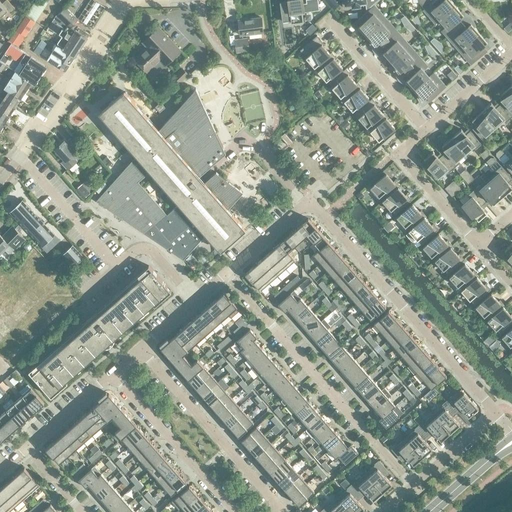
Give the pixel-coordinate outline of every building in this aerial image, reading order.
[(0,0),(0,17),(8,10),(10,13),(15,9),(7,0),(5,0),(2,3),(0,0)] [(307,6),(304,6),(302,0),(298,0),(294,1),(294,3),(290,3),(289,0),(280,2),(282,21),(291,20),(291,22),(303,21),(302,12),(304,11),(304,12),(319,10),(318,0),(306,2),(307,6)] [(366,4),(367,10),(378,0),(342,0),(344,7),(353,6),(353,7),(360,6),(360,5),(366,4)] [(419,0),(419,2),(425,8),(433,0),(403,0),(403,1),(407,1),(407,0),(419,0)] [(435,24),(440,20),(439,20),(455,6),(450,0),(433,0),(425,8),(422,10),(435,24)] [(358,27),(366,36),(387,18),(374,4),(357,20),(361,24),(358,27)] [(441,31),(447,37),(464,22),(461,18),(464,15),(455,6),(439,20),(440,20),(445,27),(441,31)] [(22,22),(16,30),(25,36),(35,21),(26,15),(22,22)] [(412,20),(417,26),(421,23),(417,15),(412,20)] [(238,19),(240,34),(263,31),(261,16),(238,19)] [(401,19),(404,26),(409,22),(404,16),(401,19)] [(387,18),(366,36),(370,40),(374,45),(377,43),(381,47),(398,31),(397,30),(387,18)] [(409,22),(404,26),(412,31),(415,28),(409,22)] [(447,37),(458,51),(479,33),(471,23),(468,26),(464,22),(447,37)] [(62,36),(56,45),(75,57),(88,37),(89,34),(78,26),(76,29),(72,27),(69,32),(63,28),(59,34),(62,36)] [(150,44),(162,57),(167,63),(180,50),(159,27),(145,39),(150,44)] [(14,34),(10,39),(9,40),(19,46),(25,36),(16,30),(14,34)] [(382,54),(390,63),(411,45),(398,31),(381,47),(385,51),(382,54)] [(479,33),(458,51),(470,65),(488,49),(484,45),(487,42),(479,33)] [(317,35),(300,50),(315,67),(329,54),(323,46),(325,44),(317,35)] [(249,50),(247,38),(235,39),(236,52),(249,50)] [(430,41),(436,47),(441,42),(434,38),(430,41)] [(42,40),(38,45),(44,48),(47,43),(42,40)] [(441,42),(436,47),(441,53),(445,50),(441,42)] [(424,46),(428,53),(433,49),(428,43),(424,46)] [(11,44),(5,53),(10,56),(19,62),(25,66),(19,74),(32,82),(35,84),(46,67),(11,44)] [(162,57),(150,44),(134,59),(147,72),(162,57)] [(56,45),(52,53),(70,64),(75,57),(56,45)] [(401,70),(405,74),(422,59),(411,45),(390,63),(398,72),(401,70)] [(433,49),(428,53),(435,58),(439,55),(433,49)] [(329,54),(315,67),(327,80),(341,68),(335,60),(337,58),(331,52),(329,54)] [(5,53),(0,60),(5,63),(10,56),(5,53)] [(70,64),(52,53),(47,60),(57,66),(65,71),(70,64)] [(405,81),(414,90),(429,76),(423,70),(428,65),(422,59),(405,74),(408,78),(405,81)] [(0,61),(0,71),(1,72),(3,70),(6,71),(8,69),(9,67),(0,61)] [(454,68),(460,74),(465,70),(458,65),(454,68)] [(171,79),(177,85),(188,74),(183,68),(171,79)] [(329,83),(341,96),(355,83),(349,76),(351,74),(346,68),(329,83)] [(448,73),(452,81),(457,76),(452,70),(448,73)] [(15,72),(10,80),(26,91),(32,82),(19,74),(15,72)] [(429,76),(414,90),(422,100),(425,97),(429,101),(446,86),(434,72),(429,76)] [(10,80),(4,88),(9,91),(21,99),(26,91),(10,80)] [(355,83),(341,96),(353,110),(368,98),(361,90),(363,88),(358,82),(355,83)] [(136,155),(96,201),(183,260),(206,234),(221,251),(246,229),(228,209),(243,192),(216,172),(204,182),(199,176),(226,153),(196,87),(159,130),(155,125),(124,90),(99,112),(136,155)] [(503,101),(499,104),(511,118),(511,116),(511,91),(509,87),(499,96),(503,101)] [(9,91),(3,99),(15,107),(21,99),(9,91)] [(0,97),(0,109),(10,116),(15,107),(3,99),(0,97)] [(355,113),(367,126),(382,113),(375,106),(377,104),(372,98),(355,113)] [(155,107),(160,112),(165,107),(160,102),(155,107)] [(491,103),(481,111),(495,127),(503,120),(505,123),(511,118),(499,104),(496,108),(491,103)] [(316,111),(320,115),(325,111),(321,107),(316,111)] [(0,121),(4,124),(10,116),(0,109),(0,121)] [(382,113),(367,126),(380,140),(394,128),(387,120),(389,118),(384,111),(382,113)] [(495,127),(481,111),(472,120),(476,125),(472,129),(484,142),(490,136),(487,133),(495,127)] [(461,129),(451,138),(465,153),(473,146),(475,149),(481,144),(470,131),(466,134),(461,129)] [(285,133),(281,136),(288,146),(292,142),(285,133)] [(446,151),(442,155),(454,168),(460,163),(457,160),(465,153),(451,138),(442,146),(446,151)] [(64,160),(61,162),(68,170),(77,161),(77,160),(81,156),(82,157),(87,153),(80,145),(74,151),(64,140),(55,149),(64,160)] [(491,150),(494,150),(499,146),(495,141),(488,147),(491,150)] [(496,153),(496,155),(499,159),(505,153),(501,148),(496,153)] [(489,155),(489,152),(486,149),(480,154),(484,159),(489,155)] [(454,168),(442,155),(439,158),(433,152),(424,159),(430,165),(429,167),(438,177),(446,170),(448,173),(454,168)] [(496,161),(494,157),(491,157),(486,161),(490,166),(496,161)] [(511,160),(511,161),(509,158),(503,164),(511,174),(511,160)] [(497,174),(489,181),(503,196),(511,188),(511,187),(508,183),(511,179),(511,178),(501,166),(494,171),(497,174)] [(460,174),(464,179),(470,174),(465,169),(460,174)] [(371,187),(383,200),(398,188),(400,186),(395,180),(392,182),(385,174),(371,187)] [(470,174),(464,179),(468,183),(474,179),(470,174)] [(445,188),(448,192),(458,184),(454,180),(445,188)] [(479,185),(473,190),(485,203),(489,200),(493,205),(503,196),(489,181),(482,187),(479,185)] [(76,189),(84,198),(92,191),(84,182),(76,189)] [(458,184),(448,192),(452,197),(461,189),(458,184)] [(398,188),(383,200),(395,214),(412,199),(407,193),(404,195),(398,188)] [(485,203),(473,190),(467,195),(470,198),(462,205),(471,215),(473,214),(478,220),(487,213),(481,206),(485,203)] [(54,234),(22,200),(10,212),(42,246),(54,234)] [(397,216),(409,230),(424,218),(426,216),(421,210),(419,212),(412,204),(397,216)] [(301,240),(307,235),(316,227),(308,218),(294,231),(301,240)] [(424,218),(409,230),(422,244),(438,229),(433,223),(431,225),(424,218)] [(10,253),(25,239),(14,227),(3,237),(0,234),(0,253),(5,248),(10,253)] [(307,235),(319,249),(328,241),(316,227),(307,235)] [(298,243),(301,240),(294,231),(280,243),(288,252),(294,246),(299,252),(303,248),(298,243)] [(424,246),(436,260),(450,248),(453,246),(447,240),(445,241),(438,234),(424,246)] [(298,243),(303,248),(306,245),(301,240),(298,243)] [(313,254),(320,263),(335,249),(328,241),(319,249),(313,254)] [(295,261),(288,252),(280,243),(262,258),(278,276),(295,261)] [(84,257),(73,245),(62,255),(73,266),(84,257)] [(450,248),(436,260),(448,274),(465,259),(459,253),(457,255),(450,248)] [(320,263),(328,271),(343,257),(335,249),(320,263)] [(328,271),(335,279),(350,266),(343,257),(328,271)] [(261,291),(278,276),(262,258),(245,274),(261,291)] [(450,276),(462,290),(477,278),(479,276),(474,269),(471,271),(464,264),(450,276)] [(66,380),(126,328),(153,304),(155,306),(171,291),(149,265),(29,371),(51,397),(68,382),(66,380)] [(335,279),(342,287),(357,274),(350,266),(335,279)] [(309,273),(314,279),(318,276),(313,270),(309,273)] [(342,287),(349,295),(364,282),(357,274),(342,287)] [(297,275),(286,285),(289,289),(300,279),(297,275)] [(477,278),(462,290),(474,304),(491,289),(485,283),(483,285),(477,278)] [(318,284),(323,290),(327,286),(322,281),(318,284)] [(349,295),(356,304),(372,290),(364,282),(349,295)] [(289,289),(286,285),(274,295),(277,299),(289,289)] [(327,286),(323,290),(328,295),(332,292),(327,286)] [(285,312),(288,310),(301,298),(294,290),(278,304),(285,312)] [(356,304),(364,312),(379,298),(372,290),(356,304)] [(215,300),(228,315),(231,318),(240,310),(224,292),(215,300)] [(476,306),(488,320),(503,308),(505,306),(500,299),(498,301),(491,293),(476,306)] [(332,300),(337,306),(341,302),(336,297),(332,300)] [(288,310),(295,317),(308,306),(301,298),(288,310)] [(379,298),(364,312),(371,320),(386,307),(379,298)] [(215,300),(207,307),(221,322),(228,315),(215,300)] [(337,306),(338,306),(341,310),(342,311),(346,308),(341,302),(337,306)] [(295,317),(301,325),(314,314),(308,306),(295,317)] [(207,307),(199,314),(212,329),(221,322),(207,307)] [(503,308),(488,320),(500,334),(511,323),(511,313),(509,315),(503,308)] [(374,323),(381,331),(396,318),(389,310),(374,323)] [(347,316),(351,322),(355,319),(350,313),(347,316)] [(199,314),(191,321),(204,336),(212,329),(199,314)] [(301,325),(308,332),(321,321),(314,314),(301,325)] [(315,340),(328,329),(331,326),(324,318),(321,321),(308,332),(315,340)] [(381,331),(388,340),(403,326),(396,318),(381,331)] [(355,319),(351,322),(356,328),(360,324),(355,319)] [(191,321),(183,328),(196,343),(204,336),(191,321)] [(244,321),(239,326),(242,330),(248,325),(244,321)] [(242,330),(239,326),(233,331),(236,335),(242,330)] [(388,340),(395,348),(410,334),(403,326),(388,340)] [(511,327),(503,336),(511,346),(511,327)] [(183,328),(175,335),(188,351),(196,343),(183,328)] [(237,340),(244,348),(254,340),(257,337),(250,329),(237,340)] [(315,340),(322,348),(334,336),(328,329),(315,340)] [(364,337),(369,342),(373,339),(368,333),(364,337)] [(395,348),(402,356),(418,343),(410,334),(395,348)] [(161,348),(188,379),(203,366),(203,365),(198,360),(198,359),(192,364),(183,355),(188,351),(175,335),(161,348)] [(228,336),(223,341),(226,344),(231,339),(228,336)] [(322,348),(328,355),(341,344),(334,336),(322,348)] [(373,339),(369,342),(374,348),(378,344),(373,339)] [(241,350),(248,358),(261,347),(254,340),(244,348),(241,350)] [(226,344),(223,341),(217,345),(220,349),(226,344)] [(402,356),(410,364),(425,351),(418,343),(402,356)] [(328,355),(335,363),(348,352),(341,344),(328,355)] [(248,358),(254,366),(255,366),(267,355),(261,347),(248,358)] [(205,354),(209,357),(214,352),(211,349),(205,354)] [(379,353),(383,358),(387,355),(382,349),(379,353)] [(410,364),(417,372),(432,359),(425,351),(410,364)] [(335,363),(342,371),(355,359),(348,352),(335,363)] [(252,368),(258,376),(274,362),(267,355),(255,366),(254,366),(252,368)] [(385,360),(388,364),(392,360),(387,355),(383,358),(385,360)] [(202,356),(198,360),(203,365),(207,362),(202,356)] [(342,371),(349,378),(361,367),(355,359),(342,371)] [(417,372),(424,381),(439,367),(432,359),(417,372)] [(265,384),(268,381),(281,370),(274,362),(258,376),(265,384)] [(224,366),(229,372),(233,369),(228,363),(224,366)] [(188,379),(196,387),(211,374),(203,366),(188,379)] [(393,369),(398,374),(402,371),(397,366),(393,369)] [(349,378),(355,386),(368,375),(361,367),(349,378)] [(439,367),(424,381),(431,389),(446,376),(439,367)] [(233,369),(229,372),(234,378),(238,374),(233,369)] [(23,378),(15,370),(12,372),(20,380),(23,378)] [(268,381),(275,389),(288,378),(281,370),(268,381)] [(402,371),(398,374),(403,380),(406,377),(402,371)] [(196,387),(203,395),(218,382),(211,374),(196,387)] [(355,386),(362,394),(375,382),(368,375),(355,386)] [(14,385),(7,377),(4,380),(11,388),(14,385)] [(275,389),(281,397),(294,385),(288,378),(275,389)] [(238,383),(243,388),(247,385),(242,379),(238,383)] [(203,395),(210,403),(225,390),(218,382),(203,395)] [(362,394),(369,401),(382,390),(375,382),(362,394)] [(407,385),(412,391),(416,387),(411,382),(407,385)] [(23,395),(36,410),(44,403),(31,388),(28,384),(19,391),(23,395)] [(247,385),(243,388),(248,394),(252,390),(251,389),(248,385),(247,385)] [(281,397),(288,404),(301,393),(294,385),(281,397)] [(369,401),(375,409),(388,398),(391,395),(385,387),(382,390),(369,401)] [(416,387),(412,391),(417,396),(421,393),(416,387)] [(461,389),(447,401),(456,411),(460,407),(468,417),(478,409),(461,389)] [(210,403),(217,411),(232,398),(225,390),(210,403)] [(121,438),(136,425),(109,393),(95,406),(108,421),(113,417),(121,426),(115,431),(116,432),(121,438)] [(288,404),(295,412),(308,401),(301,393),(288,404)] [(23,395),(14,402),(28,417),(36,410),(23,395)] [(253,399),(258,404),(261,401),(257,395),(253,399)] [(217,411),(224,420),(239,406),(232,398),(217,411)] [(375,409),(382,416),(392,408),(395,406),(388,398),(375,409)] [(6,409),(20,425),(28,417),(14,402),(14,403),(11,399),(3,406),(6,409)] [(261,401),(258,404),(263,410),(266,407),(261,401)] [(295,412),(302,420),(314,408),(308,401),(295,412)] [(447,401),(433,413),(450,433),(460,425),(451,415),(456,411),(447,401)] [(100,428),(108,421),(95,406),(87,413),(100,428)] [(224,420),(231,428),(246,414),(239,406),(224,420)] [(302,420),(308,427),(321,416),(314,408),(302,420)] [(392,408),(382,416),(379,419),(386,427),(399,416),(392,408)] [(6,409),(0,414),(0,418),(11,432),(20,425),(6,409)] [(92,435),(100,428),(87,413),(79,420),(92,435)] [(433,413),(419,425),(428,435),(432,432),(441,441),(450,433),(433,413)] [(246,414),(231,428),(239,436),(254,423),(246,414)] [(270,419),(275,425),(279,421),(274,416),(270,419)] [(315,435),(328,424),(321,416),(308,427),(309,427),(306,430),(312,437),(315,435)] [(0,418),(0,435),(3,439),(11,432),(0,418)] [(84,442),(92,435),(79,420),(70,427),(84,442)] [(279,421),(275,425),(280,430),(284,427),(279,421)] [(315,435),(322,443),(335,431),(328,424),(315,435)] [(121,438),(128,446),(144,433),(136,425),(121,438)] [(419,425),(406,438),(423,457),(432,449),(424,439),(428,435),(419,425)] [(241,439),(249,448),(264,435),(257,426),(241,439)] [(76,449),(84,442),(70,427),(62,434),(76,449)] [(322,443),(329,450),(341,439),(335,431),(322,443)] [(121,438),(116,432),(113,436),(118,441),(121,438)] [(285,435),(290,441),(293,437),(289,432),(285,435)] [(128,446),(135,454),(151,441),(144,433),(128,446)] [(68,456),(76,449),(62,434),(54,441),(68,456)] [(249,448),(256,456),(271,443),(264,435),(249,448)] [(293,437),(290,441),(294,446),(298,443),(295,439),(293,437)] [(109,438),(103,443),(107,447),(112,442),(109,438)] [(423,457),(406,438),(392,450),(401,460),(405,456),(414,465),(423,457)] [(336,458),(339,456),(348,446),(341,439),(329,450),(336,458)] [(59,464),(68,456),(54,441),(46,449),(59,464)] [(135,454),(143,462),(158,449),(151,441),(135,454)] [(256,456),(263,464),(278,451),(271,443),(256,456)] [(348,446),(339,456),(345,463),(358,452),(351,444),(348,446)] [(299,451),(304,457),(308,454),(303,448),(299,451)] [(99,449),(94,454),(97,458),(103,453),(99,449)] [(143,462),(150,471),(165,457),(158,449),(143,462)] [(110,456),(113,460),(119,454),(115,451),(110,456)] [(263,464),(270,472),(285,459),(278,451),(263,464)] [(97,458),(94,454),(88,459),(92,462),(97,458)] [(308,454),(304,457),(309,463),(313,459),(308,454)] [(150,471),(157,479),(172,465),(165,457),(150,471)] [(115,462),(120,468),(124,464),(119,459),(115,462)] [(270,472),(277,480),(293,467),(285,459),(270,472)] [(379,461),(365,473),(383,493),(392,484),(383,475),(388,471),(379,461)] [(328,464),(324,468),(327,472),(335,465),(332,462),(328,465),(328,464)] [(83,463),(78,468),(81,472),(87,467),(83,463)] [(124,464),(120,468),(125,473),(129,470),(124,464)] [(313,468),(318,473),(322,470),(317,464),(313,468)] [(86,488),(89,485),(102,474),(94,465),(79,479),(86,488)] [(157,479),(164,487),(179,473),(172,465),(157,479)] [(24,467),(7,483),(23,500),(40,485),(24,467)] [(277,480),(285,488),(300,475),(293,467),(277,480)] [(81,472),(78,468),(72,473),(75,477),(81,472)] [(322,470),(318,473),(323,479),(327,475),(322,470)] [(179,473),(164,487),(171,495),(187,482),(179,473)] [(365,473),(352,485),(360,495),(365,491),(373,501),(383,493),(365,473)] [(89,485),(95,492),(108,481),(102,474),(89,485)] [(130,478),(135,484),(138,481),(133,475),(130,478)] [(285,488),(292,497),(307,483),(300,475),(285,488)] [(95,492),(102,500),(115,489),(108,481),(95,492)] [(138,481),(135,484),(139,488),(139,490),(143,486),(138,481)] [(0,488),(0,510),(1,511),(9,511),(23,500),(7,483),(0,488)] [(307,483),(292,497),(299,505),(314,492),(307,483)] [(179,510),(182,507),(197,494),(189,485),(171,501),(179,510)] [(352,485),(338,497),(350,511),(360,511),(364,508),(356,499),(360,495),(352,485)] [(102,500),(109,508),(122,496),(115,489),(102,500)] [(144,495),(149,500),(153,497),(148,491),(144,495)] [(182,507),(186,511),(192,511),(204,502),(197,494),(182,507)] [(109,508),(112,511),(119,511),(128,504),(122,496),(109,508)] [(153,497),(149,500),(154,506),(158,502),(153,497)] [(350,511),(338,497),(324,509),(326,511),(350,511)] [(43,499),(31,510),(32,511),(35,511),(46,503),(43,499)] [(192,511),(208,511),(211,510),(204,502),(192,511)]
